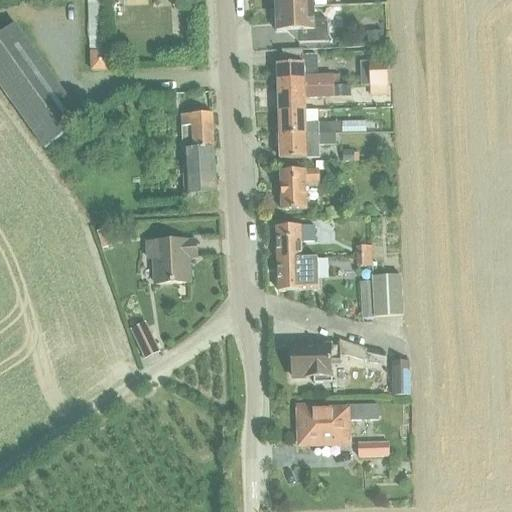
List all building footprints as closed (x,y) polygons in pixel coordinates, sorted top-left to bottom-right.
[(103,50),(103,0),(89,0),(89,50),(103,50)] [(274,0),(275,9),(313,8),(312,0),(274,0)] [(313,8),(275,9),(276,33),(298,32),(298,44),(328,43),(327,20),(313,21),(313,8)] [(0,87),(45,150),(84,122),(15,25),(0,35),(0,87)] [(383,35),(366,35),(367,47),(383,47),(383,35)] [(92,71),(110,71),(109,53),(91,54),(92,71)] [(309,74),(319,73),(317,55),(307,56),(309,74)] [(277,65),(278,90),(335,88),(334,77),(304,78),(304,57),(290,57),(290,65),(277,65)] [(387,86),(387,61),(368,61),(360,62),(360,86),(369,86),(387,86)] [(278,90),(279,113),(305,112),(305,100),(351,98),(351,88),(335,88),(278,90)] [(145,112),(175,111),(174,95),(139,96),(139,102),(145,102),(145,112)] [(279,113),(279,136),(332,135),(332,125),(306,125),(305,112),(279,113)] [(183,157),(214,156),(212,115),(181,117),(183,157)] [(353,124),(342,124),(342,132),(342,134),(342,135),(353,134),(353,124)] [(279,136),(280,161),(318,159),(318,146),(333,145),(332,135),(279,136)] [(353,152),(342,152),(342,163),(353,163),(353,152)] [(214,156),(183,157),(185,198),(216,196),(214,156)] [(319,183),(319,171),(280,173),(282,212),(306,211),(305,184),(319,183)] [(336,174),(326,174),(326,184),(337,184),(336,174)] [(342,210),(326,210),(326,218),(342,218),(342,210)] [(277,260),(301,260),(301,243),(315,243),(314,227),(276,228),(277,260)] [(108,231),(95,235),(102,252),(114,248),(108,231)] [(187,242),(148,244),(148,260),(154,260),(155,286),(189,284),(188,258),(196,258),(196,243),(187,243),(187,242)] [(372,247),(358,248),(359,258),(372,257),(372,247)] [(372,257),(359,258),(359,268),(373,268),(372,257)] [(301,260),(277,260),(278,293),(315,291),(314,275),(302,276),(301,260)] [(400,277),(372,278),(373,282),(375,319),(402,317),(400,277)] [(360,283),(362,320),(375,319),(373,282),(360,283)] [(158,352),(145,325),(132,331),(145,359),(158,352)] [(367,352),(353,347),(338,342),(338,348),(293,350),(294,379),(314,379),(314,385),(333,385),(332,363),(341,362),(341,359),(349,359),(363,363),(367,352)] [(395,397),(410,397),(409,364),(394,365),(395,397)] [(378,421),(378,406),(346,407),(347,412),(319,413),(319,409),(299,409),(300,447),(349,446),(348,422),(378,421)] [(360,460),(390,458),(389,445),(359,446),(360,460)]
